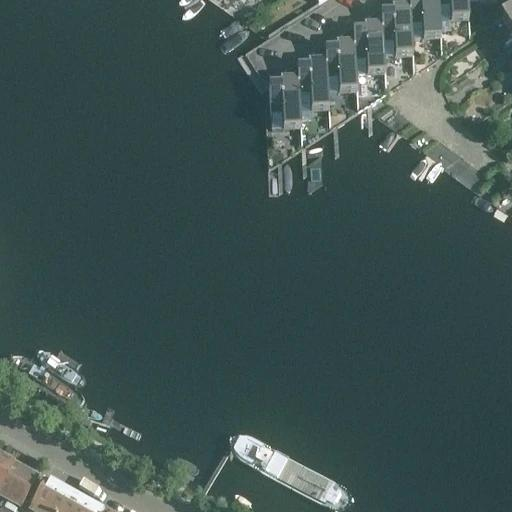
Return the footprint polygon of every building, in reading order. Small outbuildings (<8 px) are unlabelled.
[(398,16),(382,17),(384,61),(412,60),(413,77),(412,43),(409,0),(404,0),(398,4),(398,16)] [(409,0),(412,43),(440,42),(441,59),(440,35),(438,0),(409,0)] [(438,0),(440,35),(450,34),(450,25),(468,23),(469,41),(469,40),(468,7),(467,0),(438,0)] [(503,23),(511,37),(511,0),(506,4),(511,12),(511,15),(491,29),(492,30),(503,23)] [(370,34),(354,35),(356,79),(384,78),(385,95),(386,95),(384,61),(382,17),(381,16),(382,16),(381,15),(370,22),(370,34)] [(342,52),(326,53),(328,97),(356,96),(357,113),(358,113),(356,79),(354,35),(353,34),(354,34),(353,33),(342,40),(342,52)] [(314,70),(298,71),(301,125),(311,125),(310,115),(328,114),(329,131),(330,131),(328,97),(326,53),(325,52),(326,52),(325,51),(314,58),(314,70)] [(302,149),(301,125),(298,71),(297,70),(298,70),(297,69),(286,76),(286,88),(270,89),(270,88),(268,88),(271,134),(300,132),(301,149),(302,149)] [(0,480),(10,463),(0,457),(0,480)] [(10,463),(0,480),(0,498),(20,510),(38,479),(10,463)] [(71,511),(77,501),(47,484),(31,511),(71,511)] [(97,511),(77,501),(71,511),(97,511)]
